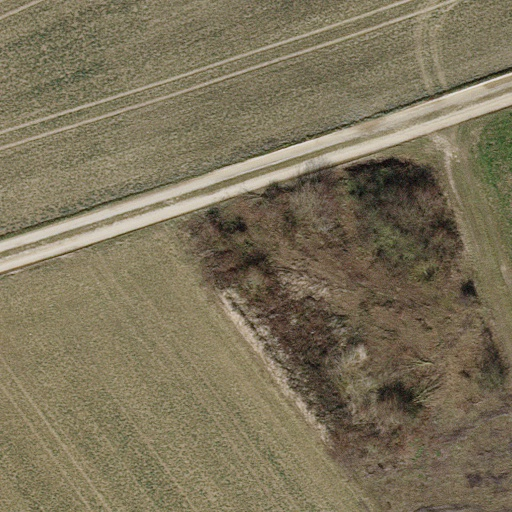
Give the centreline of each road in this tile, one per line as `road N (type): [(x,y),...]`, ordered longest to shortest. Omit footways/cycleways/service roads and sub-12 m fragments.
road 1 (track): [(511,90),(0,258)]
road 2 (track): [(511,318),(446,112)]
